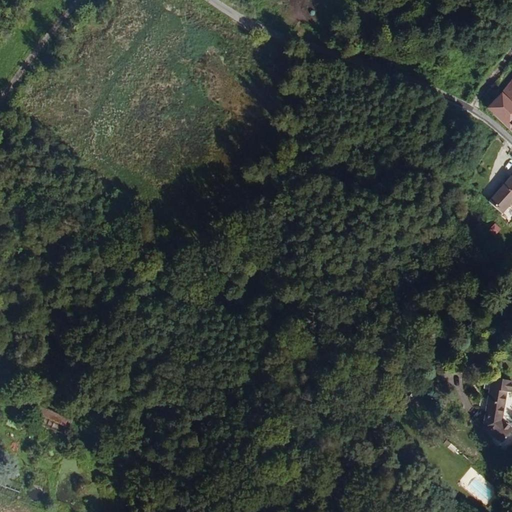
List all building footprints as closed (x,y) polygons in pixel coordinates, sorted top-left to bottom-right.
[(507,107),(511,100),(511,74),(494,97),(507,107)] [(511,124),(511,115),(511,114),(493,99),(480,115),(506,136),(511,142),(511,134),(507,130),(511,124)] [(499,217),(511,202),(511,172),(484,203),(499,217)] [(478,433),(498,448),(509,435),(498,426),(501,399),(506,399),(508,386),(484,384),(478,433)] [(387,409),(403,394),(396,387),(380,402),(387,409)] [(369,417),(359,428),(366,435),(376,424),(369,417)] [(47,428),(59,432),(62,423),(49,420),(47,428)]
